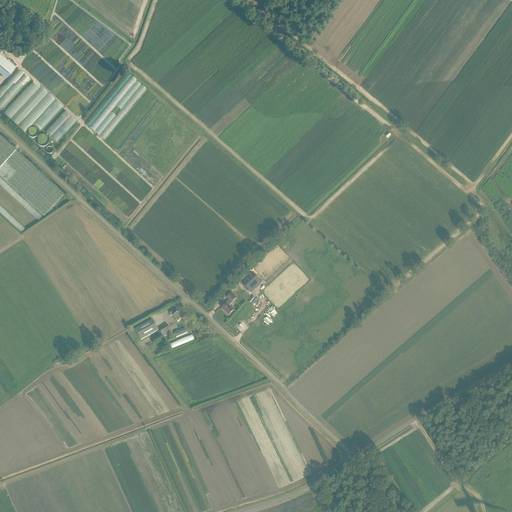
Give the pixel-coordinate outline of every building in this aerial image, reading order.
[(0,71),(6,76),(11,70),(16,65),(0,51),(0,71)] [(57,101),(32,80),(33,79),(20,68),(0,90),(0,108),(4,112),(4,113),(31,137),(38,130),(39,131),(57,110),(52,107),(57,101)] [(67,112),(47,133),(59,144),(78,123),(67,112)] [(0,176),(44,217),(64,195),(0,136),(0,176)] [(63,167),(78,182),(81,179),(66,164),(63,167)] [(121,215),(118,217),(123,224),(126,221),(121,215)] [(248,270),(238,280),(246,287),(256,277),(248,270)] [(248,292),(242,298),(247,302),(252,296),(248,292)] [(222,309),(229,316),(234,310),(229,306),(236,299),(231,294),(227,298),(229,301),(222,309)] [(177,322),(178,322),(182,319),(177,309),(172,312),(169,314),(171,316),(173,315),(177,322)] [(134,330),(140,341),(158,331),(152,320),(134,330)] [(161,335),(163,337),(171,332),(167,325),(158,331),(159,331),(157,332),(160,336),(161,335)] [(176,338),(187,333),(185,329),(174,334),(176,338)] [(172,344),(175,350),(196,341),(194,336),(172,344)]
